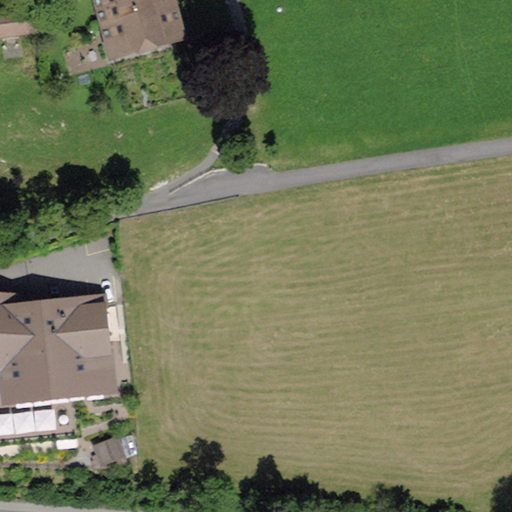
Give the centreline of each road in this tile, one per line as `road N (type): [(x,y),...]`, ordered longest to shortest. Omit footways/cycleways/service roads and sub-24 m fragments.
road 1 (unclassified): [(148,205),(511,145)]
road 2 (residential): [(233,0),(248,62),(227,135),(212,158),(148,205)]
road 3 (unclassified): [(0,243),(148,205)]
